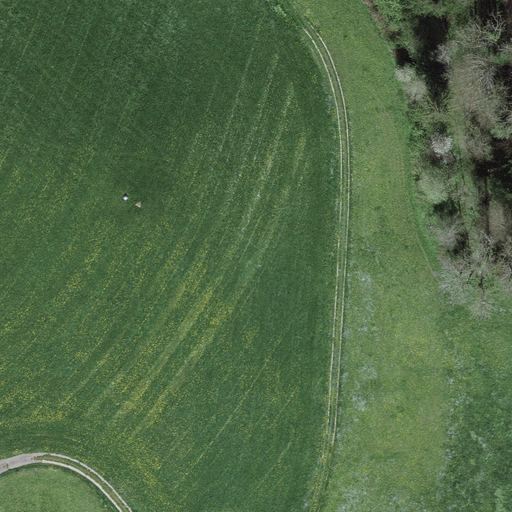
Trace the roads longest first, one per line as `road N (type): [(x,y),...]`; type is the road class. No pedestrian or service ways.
road 1 (track): [(313,511),(332,408),(345,150),(325,54),(286,0)]
road 2 (track): [(0,467),(59,459),(95,477),(126,511)]
